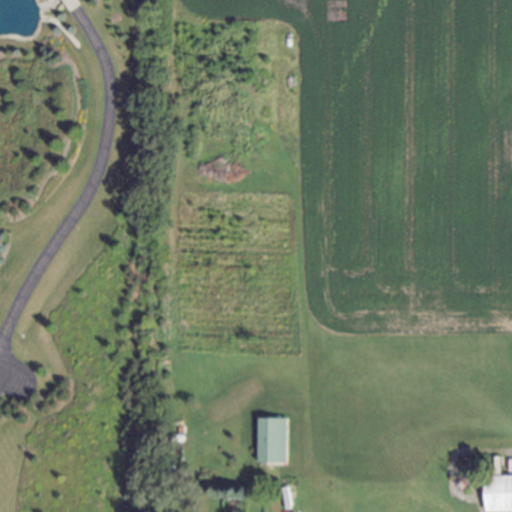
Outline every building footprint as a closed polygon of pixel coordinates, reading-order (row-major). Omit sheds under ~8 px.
[(257,463),(258,418),(286,419),(285,463),(257,463)] [(168,439),(169,433),(180,435),(179,441),(168,439)] [(448,439),(449,460),(461,460),(461,439),(448,439)] [(162,468),(162,458),(171,459),(171,469),(162,468)] [(511,506),(482,506),(482,475),(511,475),(511,506)] [(461,476),(464,477),(466,479),(467,483),(465,486),(463,488),(459,488),(456,485),(455,482),(457,477),(461,476)]
